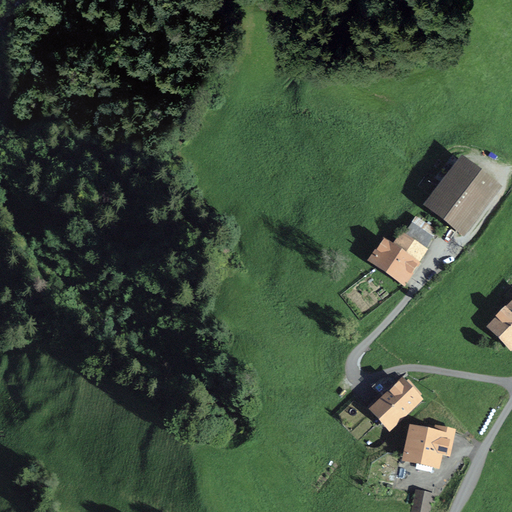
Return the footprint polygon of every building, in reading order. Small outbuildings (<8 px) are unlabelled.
[(464,164),(430,207),(461,231),(495,188),(464,164)] [(387,244),(375,261),(402,279),(413,264),(411,263),(415,258),(419,262),(425,252),(404,236),(394,250),(387,244)] [(511,309),(494,328),(510,344),(511,341),(511,309)] [(391,390),(388,393),(389,394),(374,408),(390,425),(405,411),(401,407),(405,402),(409,407),(416,401),(413,398),(417,394),(408,385),(404,389),(402,386),(394,393),(391,390)] [(413,432),(408,458),(436,464),(440,442),(447,444),(450,432),(437,429),(435,437),(413,432)] [(420,511),(428,511),(431,496),(417,493),(413,510),(420,511)]
